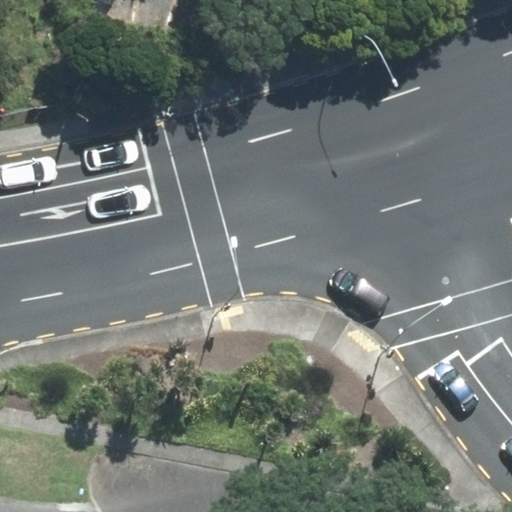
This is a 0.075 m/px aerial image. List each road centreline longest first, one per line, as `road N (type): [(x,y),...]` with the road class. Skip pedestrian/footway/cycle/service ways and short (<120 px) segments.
road 1 (secondary): [(0,250),(397,171)]
road 2 (secondary): [(511,341),(397,171)]
road 3 (secondary): [(397,171),(511,82)]
